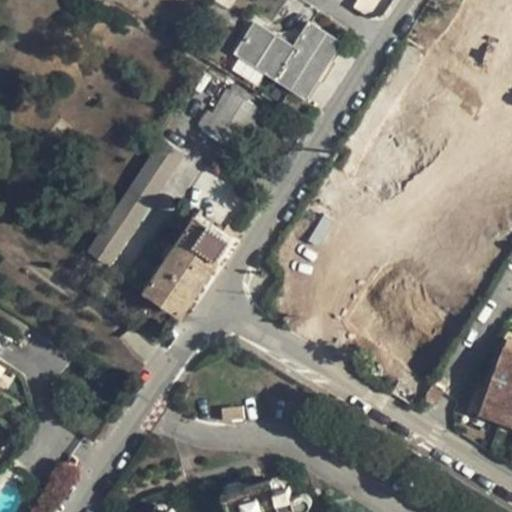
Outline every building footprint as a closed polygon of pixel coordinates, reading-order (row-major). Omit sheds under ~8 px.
[(295,46),(256,22),(235,53),(307,97),(343,41),(311,21),(295,46)] [(442,122),(461,90),(454,86),(435,117),(442,122)] [(232,90),(209,129),(236,145),(260,105),(232,90)] [(406,139),(383,124),(345,185),(360,195),(365,188),(384,200),(398,178),(421,192),(417,199),(433,209),(411,244),(450,267),(511,166),(511,121),(500,114),(498,119),(492,115),(494,110),(461,90),(442,122),(438,128),(426,120),(412,142),(406,139)] [(412,142),(426,120),(420,116),(406,139),(412,142)] [(164,137),(89,250),(111,264),(186,151),(164,137)] [(511,166),(450,267),(457,271),(511,182),(511,166)] [(380,208),(384,200),(365,188),(360,195),(380,208)] [(198,213),(146,289),(182,313),(233,237),(198,213)] [(511,346),(504,344),(483,403),(511,413),(511,346)] [(403,372),(391,391),(409,401),(420,384),(403,372)] [(443,388),(432,381),(422,397),(433,405),(443,388)] [(247,402),(225,404),(226,418),(248,415),(247,402)] [(511,413),(483,403),(479,412),(511,423),(511,413)] [(59,460),(31,511),(55,511),(78,470),(59,460)] [(224,481),(226,488),(250,481),(249,474),(224,481)] [(258,479),(261,489),(277,484),(274,475),(258,479)] [(250,481),(226,488),(232,511),(288,511),(281,483),(277,484),(261,489),(258,479),(250,481)] [(291,482),(281,483),(288,511),(315,511),(302,504),(297,506),(293,492),(291,482)] [(293,492),(297,506),(302,504),(313,501),(310,488),(293,492)] [(180,511),(178,503),(152,511),(180,511)]
